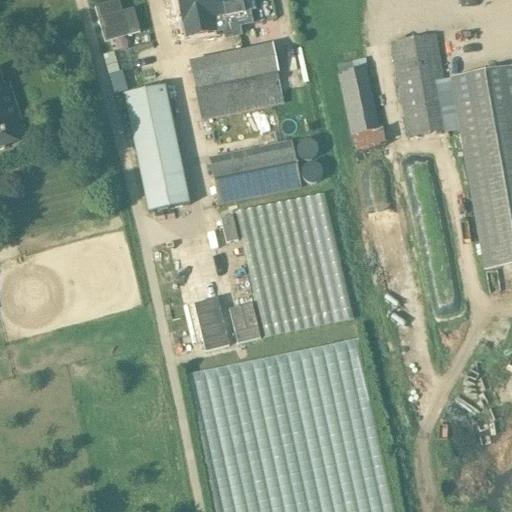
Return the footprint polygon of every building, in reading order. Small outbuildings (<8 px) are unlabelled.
[(178,0),(188,43),(224,35),(220,15),(221,15),(218,0),(178,0)] [(218,0),(221,15),(220,15),(225,40),(240,37),(238,27),(251,25),(245,0),(218,0)] [(270,20),(268,1),(253,3),(255,22),(270,20)] [(452,131),(436,36),(390,44),(407,139),(452,131)] [(271,48),(190,63),(201,122),(283,104),(277,74),(271,48)] [(128,51),(113,53),(116,72),(131,70),(128,51)] [(368,65),(337,71),(354,154),(385,148),(368,65)] [(485,271),(511,265),(511,66),(450,78),(485,271)] [(121,73),(119,73),(108,76),(114,95),(126,92),(121,73)] [(0,77),(0,137),(22,132),(9,89),(4,91),(0,77)] [(164,87),(123,96),(148,215),(189,206),(164,87)] [(209,161),(218,207),(301,189),(291,142),(209,161)] [(264,338),(351,321),(327,194),(237,211),(249,273),(234,276),(240,304),(218,308),(225,342),(264,335),(264,338)] [(182,382),(210,511),(395,511),(358,343),(182,382)]
